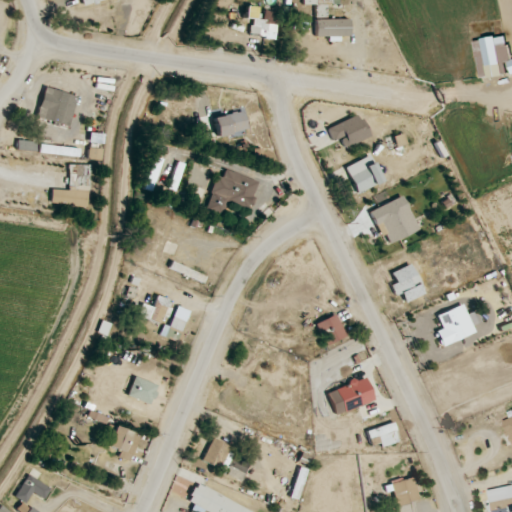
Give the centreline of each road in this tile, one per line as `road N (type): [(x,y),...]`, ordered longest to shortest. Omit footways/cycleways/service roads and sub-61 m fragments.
road 1 (residential): [(458,511),(292,147),(282,77)]
road 2 (residential): [(35,41),(393,93)]
road 3 (residential): [(143,511),(241,283),(266,249),(323,213)]
